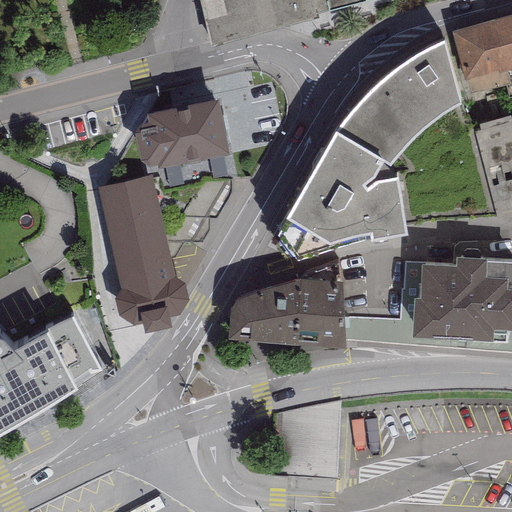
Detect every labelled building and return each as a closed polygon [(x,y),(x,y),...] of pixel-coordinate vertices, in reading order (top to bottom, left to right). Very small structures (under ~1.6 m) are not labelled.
[(201,0),(210,51),(319,22),(318,17),(312,0),(201,0)] [(312,0),(318,17),(387,0),(312,0)] [(511,5),(452,21),(464,69),(467,69),(470,83),(505,74),(510,91),(511,90),(511,5)] [(348,94),(339,107),(392,141),(397,136),(414,118),(428,106),(444,95),(461,85),(445,21),(434,27),(422,33),(411,40),(398,48),(383,60),(366,75),(348,94)] [(232,140),(219,85),(148,102),(152,118),(136,122),(143,152),(158,149),(161,157),(232,140)] [(392,141),(339,107),(336,104),(276,212),(294,233),(337,221),(360,214),(387,208),(407,204),(398,149),(392,141)] [(511,106),(479,115),(481,121),(474,123),(497,209),(511,209),(511,111),(511,106)] [(152,165),(98,177),(123,285),(115,288),(121,306),(138,317),(174,309),(181,299),(187,289),(184,277),(176,274),(152,165)] [(487,241),(456,240),(456,250),(422,248),(420,283),(414,283),(412,320),(473,323),(472,336),(506,339),(507,314),(511,314),(511,247),(487,246),(487,241)] [(237,295),(231,303),(229,334),(285,337),(346,342),(342,277),(298,274),(237,295)] [(0,422),(84,379),(74,362),(91,354),(100,353),(74,304),(50,318),(47,313),(12,330),(0,317),(0,422)]
